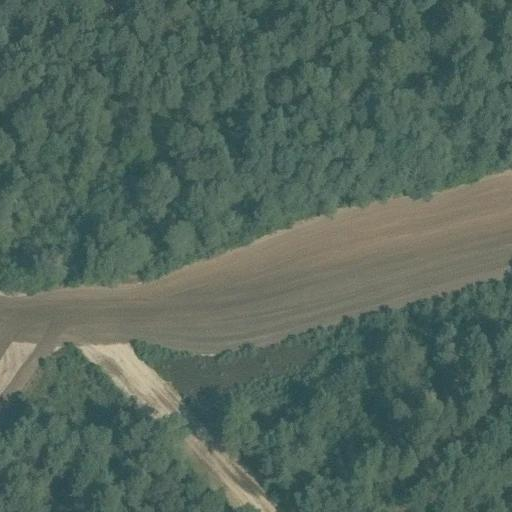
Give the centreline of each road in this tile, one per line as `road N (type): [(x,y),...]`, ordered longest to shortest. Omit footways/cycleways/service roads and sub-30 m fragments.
road 1 (track): [(0,315),(96,316),(256,296),(511,218)]
road 2 (track): [(96,316),(142,380),(264,511)]
